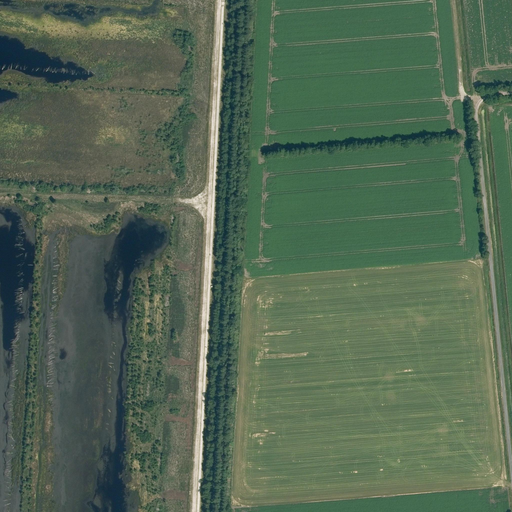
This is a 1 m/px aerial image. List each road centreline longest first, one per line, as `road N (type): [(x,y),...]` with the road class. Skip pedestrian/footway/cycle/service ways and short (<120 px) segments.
road 1 (track): [(219,0),(192,511)]
road 2 (unclassified): [(511,470),(475,112),(488,94),(511,92)]
